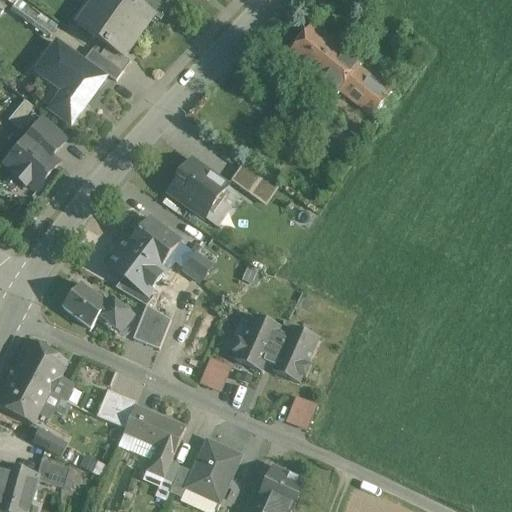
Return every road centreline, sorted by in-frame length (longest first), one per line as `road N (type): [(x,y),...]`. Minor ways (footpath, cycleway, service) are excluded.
road 1 (residential): [(425,504),(13,315)]
road 2 (unclassified): [(24,286),(279,0)]
